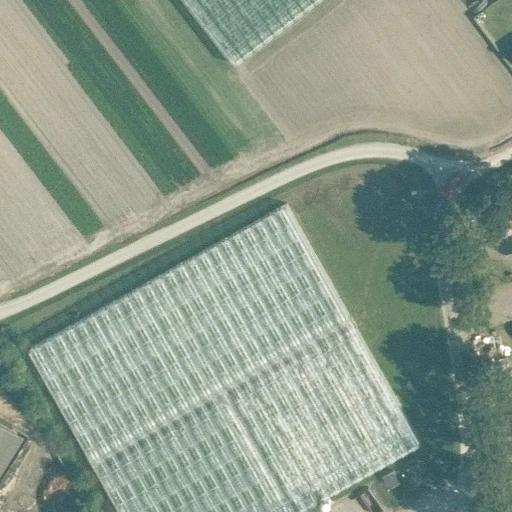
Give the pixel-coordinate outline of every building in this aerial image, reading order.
[(185,0),(234,63),(316,0),(185,0)] [(483,211),(499,233),(511,224),(511,196),(509,193),(483,211)] [(326,511),(318,498),(421,441),(287,202),(29,347),(121,511),(326,511)] [(99,249),(115,242),(111,232),(94,240),(99,249)] [(0,471),(21,438),(0,422),(0,471)]
